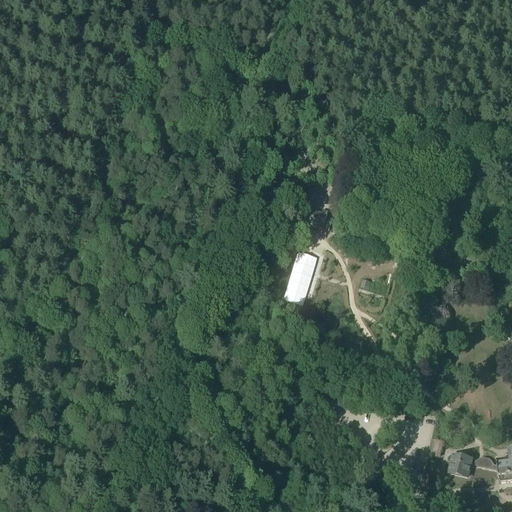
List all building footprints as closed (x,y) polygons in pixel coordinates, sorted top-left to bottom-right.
[(308,212),(303,226),(327,233),(331,220),(325,218),(327,213),(321,212),(320,216),(308,212)] [(302,308),(317,260),(298,254),(283,302),(302,308)] [(511,455),(508,456),(509,465),(496,467),(497,473),(499,484),(511,482),(511,455)] [(468,479),(471,467),(472,463),(452,458),(449,474),(468,479)] [(476,463),(472,463),(471,467),(497,473),(496,467),(493,467),(493,466),(493,465),(492,464),(491,463),(490,462),(489,461),(488,461),(486,460),(485,460),(484,460),(483,460),(482,460),(481,461),(479,461),(478,462),(477,462),(477,463),(476,463)]
